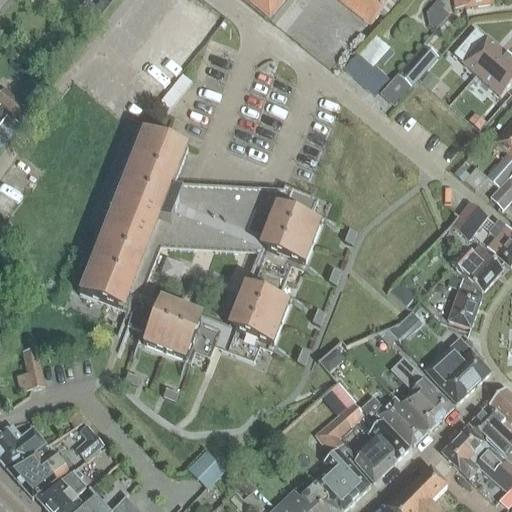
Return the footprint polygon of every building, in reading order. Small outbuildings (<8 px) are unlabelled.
[(246,0),(269,18),(283,0),(246,0)] [(379,16),(390,0),(336,0),(370,26),(379,16)] [(386,21),(402,1),(400,0),(390,0),(379,16),(386,21)] [(449,17),(442,11),(439,0),(438,0),(426,15),(428,27),(435,33),(449,17)] [(447,0),(448,0),(453,0),(455,12),(491,6),(489,0),(447,0)] [(475,33),(453,58),(463,67),(462,67),(481,84),(505,57),(486,40),(485,41),(475,33)] [(374,68),(390,49),(376,36),(358,57),(357,56),(343,72),(373,99),(389,81),(374,68)] [(412,91),(438,60),(423,47),(396,77),(412,91)] [(481,84),(500,101),(511,86),(511,63),(505,57),(481,84)] [(0,107),(21,123),(52,83),(36,71),(15,98),(4,90),(0,94),(0,107)] [(437,83),(428,76),(421,85),(430,92),(437,83)] [(0,153),(20,124),(0,107),(0,153)] [(499,191),(508,181),(511,177),(511,124),(493,146),(507,157),(487,180),(499,191)] [(157,226),(158,224),(169,228),(171,223),(179,226),(185,210),(177,207),(181,197),(171,193),(187,152),(132,130),(100,213),(110,217),(110,216),(149,231),(151,224),(157,226)] [(463,184),(469,177),(460,169),(454,176),(463,184)] [(476,169),(467,184),(479,191),(488,176),(476,169)] [(511,177),(508,181),(499,191),(490,202),(502,214),(511,202),(511,177)] [(239,256),(264,193),(238,192),(235,200),(218,193),(219,191),(194,189),(185,210),(179,226),(173,241),(169,252),(194,254),(198,245),(214,252),(213,255),(239,256)] [(318,203),(284,189),(275,213),(282,215),(275,234),(313,249),(323,222),(322,222),(320,226),(310,223),(318,203)] [(469,244),(487,220),(469,206),(458,219),(450,230),(469,244)] [(171,223),(169,228),(158,224),(157,226),(151,224),(149,231),(110,216),(110,217),(79,298),(131,318),(140,296),(142,297),(165,238),(173,241),(179,226),(171,223)] [(505,230),(497,223),(488,234),(495,241),(486,252),(509,271),(511,266),(511,235),(505,229),(505,230)] [(352,249),(357,236),(349,232),(343,245),(352,249)] [(301,275),(302,275),(313,249),(275,234),(267,252),(261,249),(252,271),(286,284),(293,266),(303,270),(301,275)] [(13,252),(0,241),(0,264),(2,266),(13,252)] [(501,273),(476,252),(470,259),(463,253),(456,261),(461,265),(454,273),(482,295),(501,273)] [(288,307),(278,303),(286,284),(252,271),(243,293),(250,295),(243,314),(281,329),(291,303),(290,302),(288,307)] [(337,288),(342,276),(333,272),(328,285),(337,288)] [(470,332),(481,301),(473,298),(475,292),(467,288),(461,284),(450,280),(447,289),(458,293),(447,324),(470,332)] [(405,310),(414,299),(397,285),(388,296),(405,310)] [(179,319),(160,312),(163,305),(142,297),(140,296),(131,318),(126,329),(146,337),(142,347),(137,345),(137,347),(163,357),(179,319)] [(320,329),(326,316),(317,312),(312,325),(320,329)] [(401,345),(423,323),(412,312),(390,333),(401,345)] [(270,356),(281,329),(243,314),(235,332),(229,330),(220,353),(253,366),(261,346),(271,350),(269,355),(270,356)] [(209,363),(223,329),(200,320),(197,327),(179,319),(163,357),(189,368),(190,366),(185,364),(189,355),(209,363)] [(378,337),(391,350),(397,344),(387,333),(378,337)] [(456,408),(490,375),(459,342),(424,374),(456,408)] [(19,395),(44,390),(37,352),(21,356),(26,377),(16,379),(19,395)] [(305,369),(310,356),(301,352),(296,365),(305,369)] [(414,420),(415,419),(428,434),(453,410),(402,360),(388,374),(411,396),(401,405),(400,406),(414,420)] [(136,389),(140,381),(127,376),(124,384),(136,389)] [(400,406),(401,405),(396,400),(385,411),(379,405),(377,407),(372,401),(360,412),(354,406),(355,406),(339,386),(331,393),(347,412),(340,419),(349,430),(362,419),(370,428),(377,421),(381,425),(408,453),(428,434),(414,420),(400,406)] [(501,431),(511,441),(511,397),(504,390),(486,410),(505,427),(501,431)] [(175,405),(179,397),(166,392),(162,400),(175,405)] [(503,460),(511,451),(511,441),(501,431),(505,427),(486,410),(468,428),(489,448),(503,460)] [(73,432),(83,426),(76,415),(67,421),(73,432)] [(337,441),(349,430),(340,419),(316,440),(330,459),(323,466),(328,472),(312,487),(335,511),(345,511),(369,490),(339,457),(346,451),(337,441)] [(373,486),(408,453),(381,425),(368,438),(375,445),(354,464),(373,486)] [(85,465),(104,448),(87,428),(78,435),(85,443),(74,452),(85,465)] [(0,466),(6,474),(30,459),(29,458),(45,447),(33,431),(21,441),(12,430),(8,433),(7,432),(0,435),(0,466)] [(506,496),(511,490),(511,470),(466,430),(441,457),(468,483),(480,471),(506,496)] [(30,459),(6,474),(31,502),(67,475),(46,447),(30,459)] [(208,493),(226,474),(206,454),(187,474),(208,493)] [(406,495),(422,511),(436,511),(430,506),(447,490),(430,472),(406,495)] [(81,511),(94,501),(93,500),(84,508),(76,499),(85,491),(70,474),(35,501),(44,511),(81,511)] [(251,511),(263,511),(264,511),(251,497),(257,492),(241,474),(228,486),(237,496),(248,508),(251,511)] [(335,511),(312,487),(308,482),(276,511),(335,511)] [(511,490),(506,496),(497,506),(503,511),(508,511),(511,508),(511,490)] [(422,511),(406,495),(389,511),(422,511)] [(136,511),(126,502),(127,500),(126,499),(113,511),(108,511),(95,498),(93,500),(94,501),(81,511),(136,511)]
